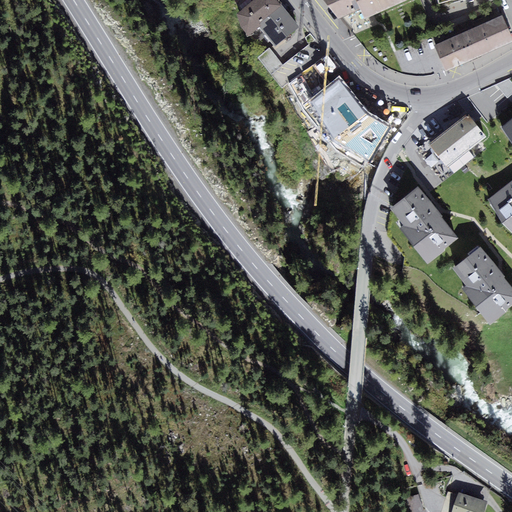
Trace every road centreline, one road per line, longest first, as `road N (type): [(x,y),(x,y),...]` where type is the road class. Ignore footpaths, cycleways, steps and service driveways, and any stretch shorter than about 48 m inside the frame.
road 1 (primary): [(511,486),(393,401),(271,285),(173,157),(73,0)]
road 2 (track): [(350,458),(320,437),(283,376),(213,337),(141,265),(55,215),(0,202)]
road 3 (track): [(340,511),(282,435),(165,359),(93,271),(52,264),(0,278)]
road 4 (residential): [(419,97),(373,198),(350,458)]
road 5 (tertiary): [(299,0),(367,79),(419,97)]
